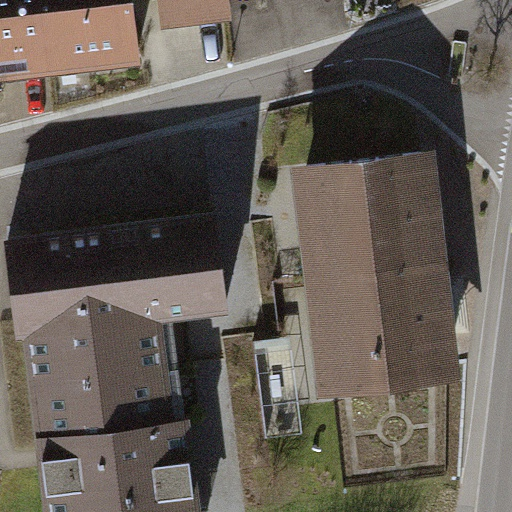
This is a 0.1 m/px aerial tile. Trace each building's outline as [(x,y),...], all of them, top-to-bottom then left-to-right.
[(0,0),(0,90),(66,83),(56,0),(0,0)] [(150,0),(56,0),(66,83),(159,73),(150,0)] [(451,369),(425,154),(303,169),(328,383),(451,369)] [(5,248),(18,359),(24,358),(36,455),(190,436),(178,334),(230,328),(217,222),(5,248)] [(291,346),(255,351),(267,447),(303,442),(291,346)] [(36,455),(42,511),(199,511),(190,436),(36,455)]
